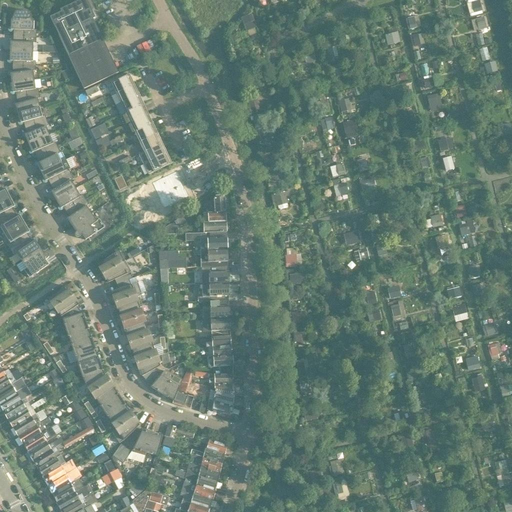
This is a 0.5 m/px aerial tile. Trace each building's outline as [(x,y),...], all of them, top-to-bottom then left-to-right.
[(80,0),(60,10),(61,12),(50,17),(84,89),(118,73),(92,19),(95,18),(86,0),(80,0)] [(482,11),(479,0),(472,2),(474,13),(482,11)] [(28,10),(27,10),(16,10),(15,10),(15,11),(11,20),(10,20),(10,30),(13,30),(13,36),(36,36),(36,30),(33,30),(33,21),(32,21),(28,11),(28,10)] [(256,27),(250,14),(240,19),(246,31),(256,27)] [(142,16),(133,20),(135,25),(147,20),(145,15),(142,16)] [(416,27),(413,17),(407,18),(410,29),(416,27)] [(487,28),(484,17),(476,19),(478,30),(487,28)] [(400,43),(397,33),(395,33),(395,32),(389,34),(392,45),(400,43)] [(482,33),(476,34),(478,45),(485,44),(482,33)] [(419,45),(417,35),(412,36),(412,37),(410,38),(412,46),(414,45),(414,46),(419,45)] [(36,36),(13,36),(13,42),(10,42),(10,52),(32,52),(33,43),(36,43),(36,36)] [(139,45),(143,53),(155,48),(151,39),(139,45)] [(487,47),(479,49),(482,60),(490,59),(487,47)] [(334,58),(331,48),(327,49),(327,50),(325,50),(327,58),(329,58),(329,59),(334,58)] [(313,51),(312,49),(303,51),(306,64),(315,62),(314,55),(315,55),(314,50),(313,51)] [(32,52),(10,52),(9,61),(12,61),(12,67),(35,66),(35,61),(32,61),(32,52)] [(497,72),(494,61),(489,63),(489,62),(484,63),(487,76),(492,74),(497,72)] [(342,76),(339,65),(331,67),(334,78),(342,76)] [(35,66),(12,67),(13,73),(10,73),(11,83),(34,80),(33,71),(36,71),(35,66)] [(111,83),(116,94),(134,85),(129,75),(111,83)] [(431,89),(428,78),(422,80),(425,91),(431,89)] [(34,80),(11,83),(12,93),(15,92),(16,98),(39,94),(38,89),(35,89),(34,80)] [(502,91),(501,84),(499,84),(498,82),(493,83),(496,93),(501,92),(500,91),(502,91)] [(134,85),(116,94),(121,103),(138,95),(134,85)] [(98,92),(96,86),(85,91),(88,97),(98,92)] [(410,93),(409,86),(402,88),(404,94),(410,93)] [(39,94),(16,98),(18,104),(15,105),(18,114),(40,108),(37,99),(40,98),(39,94)] [(442,109),(438,94),(427,97),(430,111),(442,109)] [(138,95),(121,103),(125,113),(143,105),(138,95)] [(323,98),(315,100),(318,111),(326,109),(323,98)] [(256,113),(253,100),(247,101),(250,114),(256,113)] [(143,105),(125,113),(130,123),(148,115),(143,105)] [(40,108),(18,114),(20,123),(23,122),(25,128),(46,121),(45,116),(42,116),(40,108)] [(63,115),(61,115),(66,125),(72,122),(68,112),(63,115)] [(148,115),(130,123),(135,133),(152,124),(148,115)] [(261,127),(257,115),(251,117),(255,129),(261,127)] [(95,125),(91,117),(85,120),(89,128),(95,125)] [(334,128),(332,118),(321,121),(323,130),(334,128)] [(356,131),(354,120),(342,123),(345,134),(356,131)] [(46,121),(25,128),(27,134),(24,135),(28,144),(49,135),(46,127),(48,126),(46,121)] [(511,133),(511,130),(510,123),(502,125),(505,136),(511,133)] [(152,124),(135,133),(139,142),(157,134),(152,124)] [(91,131),(95,140),(100,137),(96,129),(91,131)] [(157,134),(139,142),(144,152),(162,144),(157,134)] [(49,135),(28,144),(31,153),(34,151),(36,157),(57,148),(55,142),(52,143),(49,135)] [(80,138),(73,141),(76,147),(83,144),(80,138)] [(101,139),(96,141),(100,149),(105,147),(101,139)] [(425,150),(422,140),(411,143),(413,153),(425,150)] [(448,150),(445,140),(437,142),(440,152),(448,150)] [(162,144),(144,152),(138,155),(143,164),(166,153),(162,144)] [(57,148),(36,157),(39,162),(36,164),(41,172),(61,162),(57,154),(60,153),(57,148)] [(166,153),(143,164),(148,175),(171,164),(166,153)] [(443,158),(446,171),(455,168),(452,156),(443,158)] [(430,168),(427,157),(419,159),(422,170),(430,168)] [(368,170),(366,159),(359,161),(362,171),(368,170)] [(61,162),(41,172),(45,181),(48,180),(50,185),(70,174),(68,169),(65,170),(61,162)] [(346,174),(343,164),(336,165),(338,176),(346,174)] [(177,171),(154,182),(160,195),(181,185),(179,180),(180,179),(177,171)] [(70,174),(50,185),(53,190),(51,192),(55,200),(75,189),(71,181),(73,179),(70,174)] [(274,187),(272,175),(265,177),(268,189),(274,187)] [(121,176),(114,179),(119,190),(127,187),(121,176)] [(348,194),(346,183),(338,185),(337,180),(332,181),(335,197),(348,194)] [(369,191),(367,180),(359,181),(362,193),(369,191)] [(181,185),(160,195),(166,207),(189,197),(185,188),(183,189),(181,185)] [(1,186),(0,186),(0,202),(10,198),(6,189),(3,190),(1,186)] [(75,189),(55,200),(60,208),(63,207),(66,212),(85,200),(82,195),(80,196),(75,189)] [(285,204),(283,193),(271,196),(274,206),(285,204)] [(217,196),(214,199),(214,205),(211,205),(211,207),(212,208),(212,213),(225,213),(224,203),(225,203),(225,202),(225,201),(225,200),(225,199),(224,198),(224,197),(224,196),(217,196)] [(10,198),(0,202),(0,220),(14,212),(12,208),(15,206),(10,198)] [(85,200),(66,212),(69,217),(67,219),(72,227),(91,214),(86,206),(89,205),(85,200)] [(187,212),(188,214),(197,214),(197,206),(187,212)] [(466,216),(464,206),(452,209),(455,219),(466,216)] [(14,212),(0,220),(0,227),(5,235),(24,223),(19,215),(17,217),(14,212)] [(225,213),(212,213),(205,213),(205,219),(203,219),(203,223),(225,223),(225,213)] [(91,214),(72,227),(76,232),(75,233),(75,235),(75,236),(76,237),(78,237),(79,237),(82,235),(85,240),(104,227),(99,220),(96,221),(91,214)] [(443,226),(440,215),(430,217),(430,220),(424,222),(425,229),(432,227),(433,228),(443,226)] [(24,223),(5,235),(9,243),(7,244),(10,250),(30,238),(27,233),(29,232),(24,223)] [(225,223),(203,223),(203,228),(205,228),(205,234),(200,234),(200,239),(226,237),(226,233),(225,223)] [(470,234),(467,224),(459,226),(461,236),(470,234)] [(170,225),(161,230),(158,233),(159,235),(177,234),(177,227),(171,227),(170,225)] [(357,233),(348,235),(350,245),(360,242),(357,233)] [(200,239),(200,234),(184,235),(185,242),(195,242),(195,239),(200,239)] [(445,236),(436,238),(438,248),(448,246),(445,236)] [(226,237),(200,239),(200,251),(227,251),(227,249),(230,247),(229,244),(227,242),(226,237)] [(30,238),(10,250),(14,255),(16,254),(21,261),(40,248),(35,240),(32,242),(30,238)] [(386,255),(383,245),(375,247),(378,257),(386,255)] [(40,248),(21,261),(26,269),(24,270),(29,278),(48,265),(45,260),(47,258),(48,257),(48,256),(48,254),(47,253),(45,253),(44,254),(40,248)] [(138,248),(127,255),(129,259),(141,252),(138,248)] [(368,259),(366,250),(364,251),(364,250),(358,251),(361,261),(366,260),(368,259)] [(187,261),(186,252),(186,251),(157,252),(159,270),(160,270),(168,269),(201,268),(201,262),(196,262),(195,261),(187,261)] [(230,259),(230,256),(227,254),(227,251),(200,251),(200,253),(201,262),(201,268),(204,268),(227,267),(227,262),(227,261),(230,259)] [(115,253),(98,265),(99,268),(100,270),(102,272),(102,273),(102,274),(125,261),(121,263),(118,258),(115,253)] [(296,255),(290,256),(284,257),(285,267),(286,267),(297,266),(296,255)] [(125,261),(102,274),(103,275),(104,275),(105,278),(105,280),(106,279),(108,283),(115,280),(116,285),(129,280),(132,278),(130,273),(131,272),(125,261)] [(476,276),(474,266),(469,267),(469,270),(467,271),(469,278),(476,276)] [(204,268),(204,273),(201,273),(201,285),(228,285),(228,284),(231,282),(231,278),(228,277),(228,272),(227,272),(227,267),(204,268)] [(168,269),(160,270),(162,286),(168,286),(168,269)] [(289,275),(290,285),(300,284),(300,274),(289,275)] [(118,289),(111,292),(113,296),(113,297),(113,298),(114,298),(115,301),(115,302),(114,302),(115,303),(138,294),(135,295),(133,289),(131,285),(129,280),(116,285),(118,289)] [(231,294),(231,290),(228,289),(228,285),(201,285),(202,297),(197,297),(198,303),(209,302),(228,301),(228,296),(229,296),(231,294)] [(397,286),(388,289),(390,299),(400,296),(397,286)] [(65,287),(48,298),(51,302),(50,303),(54,308),(72,296),(72,295),(71,295),(71,294),(71,295),(69,292),(68,290),(68,291),(65,287)] [(463,294),(461,289),(460,289),(459,287),(454,288),(457,299),(462,297),(461,295),(463,294)] [(376,303),(373,293),(365,295),(368,305),(376,303)] [(138,294),(115,303),(116,304),(117,307),(116,307),(117,309),(119,313),(142,305),(138,294)] [(73,296),(72,296),(54,308),(58,313),(61,317),(76,306),(78,305),(75,301),(76,301),(75,300),(74,300),(73,297),(72,297),(73,296)] [(397,302),(398,305),(391,307),(393,317),(392,317),(393,321),(406,317),(402,300),(397,302)] [(466,313),(464,304),(452,307),(454,317),(466,313)] [(142,305),(119,313),(120,317),(120,318),(121,318),(122,321),(122,322),(122,323),(143,316),(140,310),(139,306),(142,305)] [(76,306),(61,317),(63,320),(81,313),(76,306)] [(228,306),(209,307),(202,308),(203,320),(230,320),(230,318),(232,316),(232,313),(229,311),(229,306),(228,306)] [(381,321),(378,310),(367,313),(369,323),(373,322),(381,321)] [(81,313),(63,320),(62,320),(64,324),(63,324),(66,331),(86,323),(86,322),(86,323),(85,322),(84,319),(85,319),(84,317),(82,313),(81,313)] [(143,316),(122,323),(122,324),(123,324),(124,327),(123,327),(124,329),(126,333),(146,326),(144,322),(145,322),(143,316)] [(230,320),(203,320),(203,332),(211,332),(229,331),(230,331),(230,330),(233,328),(233,325),(230,323),(230,320)] [(86,325),(86,324),(87,324),(86,323),(66,331),(68,337),(70,341),(89,334),(88,330),(88,329),(88,328),(87,328),(86,325)] [(497,334),(494,323),(484,326),(487,337),(497,334)] [(146,326),(126,333),(127,337),(127,339),(128,339),(129,342),(129,343),(150,336),(148,330),(147,330),(146,326)] [(91,338),(89,334),(70,341),(71,345),(73,351),(93,344),(93,343),(92,342),(91,339),(92,339),(91,338)] [(150,336),(129,343),(129,344),(130,344),(130,345),(131,348),(131,350),(132,349),(133,353),(153,347),(151,342),(152,342),(150,336)] [(230,346),(230,337),(211,338),(211,343),(206,344),(206,348),(230,346)] [(33,338),(25,342),(30,350),(38,346),(33,338)] [(94,345),(93,345),(94,344),(93,344),(73,351),(75,357),(77,361),(97,354),(95,350),(96,350),(95,348),(94,348),(93,345),(94,345)] [(413,352),(411,344),(403,346),(405,354),(413,352)] [(495,344),(487,346),(490,357),(498,355),(495,344)] [(230,346),(206,348),(204,348),(204,353),(211,352),(211,357),(231,356),(230,346)] [(153,347),(133,353),(134,358),(135,359),(136,362),(136,363),(136,364),(157,357),(155,350),(154,351),(153,347)] [(98,358),(97,354),(77,361),(78,365),(80,371),(101,364),(100,363),(99,363),(98,360),(99,360),(98,358)] [(393,363),(391,354),(384,355),(387,365),(391,364),(393,363)] [(232,375),(231,356),(211,357),(208,357),(208,368),(214,367),(213,376),(220,376),(232,375)] [(157,357),(136,364),(136,365),(137,364),(137,365),(138,368),(138,370),(139,370),(141,377),(142,376),(146,381),(157,373),(154,370),(160,366),(159,363),(157,357)] [(477,357),(465,360),(468,371),(480,368),(477,357)] [(10,371),(18,366),(16,362),(7,368),(10,371)] [(101,364),(80,371),(82,377),(84,383),(103,374),(102,370),(103,370),(102,369),(101,366),(100,365),(101,365),(101,364)] [(305,375),(303,364),(296,365),(298,375),(299,375),(299,376),(305,375)] [(414,375),(411,365),(406,366),(406,367),(405,368),(407,376),(409,376),(409,377),(414,375)] [(0,368),(0,379),(10,373),(7,369),(2,372),(0,368)] [(52,379),(59,377),(56,370),(49,373),(52,379)] [(160,376),(157,373),(146,381),(151,387),(150,387),(156,391),(157,392),(158,392),(160,393),(161,394),(162,395),(173,376),(167,373),(164,371),(160,376)] [(0,390),(14,382),(10,373),(0,379),(0,390)] [(105,376),(103,374),(84,383),(88,388),(91,394),(109,382),(109,381),(108,381),(108,380),(106,378),(107,378),(106,376),(105,376)] [(484,385),(481,374),(475,375),(478,387),(484,385)] [(232,375),(220,376),(213,376),(213,380),(209,380),(209,385),(233,385),(232,375)] [(173,376),(162,395),(163,395),(166,397),(167,398),(173,401),(172,404),(190,409),(193,398),(177,393),(181,381),(178,380),(178,379),(173,376)] [(0,401),(20,390),(25,387),(20,378),(14,382),(0,390),(0,401)] [(53,381),(58,389),(64,385),(60,378),(53,381)] [(110,382),(109,382),(91,394),(95,399),(98,402),(115,391),(113,387),(112,385),(112,386),(110,383),(109,382),(110,382)] [(186,394),(189,385),(181,383),(178,391),(186,394)] [(69,393),(64,385),(58,389),(63,397),(69,393)] [(233,385),(209,385),(209,389),(214,389),(214,392),(233,397),(233,385)] [(0,408),(2,412),(20,400),(30,394),(25,386),(25,387),(20,390),(0,401),(0,408)] [(510,396),(507,386),(500,388),(502,398),(510,396)] [(117,394),(115,391),(98,402),(100,406),(103,412),(121,399),(120,398),(118,396),(119,395),(118,394),(117,394)] [(233,397),(214,392),(214,397),(209,396),(208,400),(232,407),(233,397)] [(74,401),(69,393),(61,398),(66,406),(70,403),(74,401)] [(33,397),(36,402),(43,399),(40,394),(33,397)] [(38,406),(46,402),(44,398),(43,399),(36,402),(38,406)] [(122,400),(121,399),(103,412),(107,417),(110,420),(127,409),(125,405),(124,403),(124,404),(122,401),(122,400)] [(20,400),(2,412),(7,420),(29,406),(27,402),(23,405),(20,400)] [(202,400),(199,412),(203,413),(207,402),(202,400)] [(232,407),(208,400),(207,409),(218,412),(224,414),(229,415),(231,414),(232,407)] [(69,407),(73,413),(79,409),(75,403),(69,407)] [(29,406),(7,420),(12,428),(30,417),(27,413),(32,410),(29,406)] [(425,408),(422,409),(417,410),(415,411),(418,420),(424,418),(427,418),(425,408)] [(130,412),(127,409),(110,420),(112,424),(115,429),(134,417),(133,416),(133,417),(132,416),(130,414),(131,413),(130,412)] [(38,412),(41,419),(47,417),(43,410),(38,412)] [(77,420),(85,416),(81,410),(73,414),(77,420)] [(511,422),(511,416),(510,410),(503,412),(506,423),(507,422),(508,423),(511,422)] [(311,421),(309,411),(302,412),(303,421),(306,421),(311,421)] [(409,422),(406,411),(404,412),(403,412),(398,413),(401,424),(406,423),(406,422),(409,422)] [(30,417),(12,428),(17,436),(39,422),(37,419),(33,421),(30,417)] [(88,417),(80,422),(85,430),(91,426),(92,425),(88,417)] [(134,418),(134,417),(115,429),(111,432),(119,444),(124,441),(139,426),(137,423),(136,421),(134,419),(134,418)] [(491,417),(481,420),(484,429),(494,426),(491,417)] [(40,433),(38,429),(48,423),(45,419),(42,421),(39,422),(17,436),(22,444),(40,433)] [(37,469),(59,455),(60,455),(58,451),(64,447),(65,448),(87,436),(88,437),(95,433),(91,426),(85,430),(68,440),(65,435),(53,442),(55,447),(54,448),(32,461),(37,469)] [(194,435),(191,434),(167,427),(164,437),(173,439),(175,433),(192,439),(194,435)] [(316,428),(312,429),(304,430),(306,439),(308,439),(317,438),(316,428)] [(145,431),(142,430),(133,449),(140,451),(139,452),(146,453),(151,432),(151,433),(150,432),(147,432),(147,431),(145,431)] [(434,445),(430,430),(421,432),(425,447),(434,445)] [(40,433),(22,444),(27,453),(45,442),(42,437),(47,434),(44,431),(40,433)] [(152,433),(151,432),(146,453),(152,455),(156,456),(162,436),(158,434),(156,434),(153,433),(152,433)] [(95,435),(87,440),(91,447),(99,443),(95,435)] [(413,446),(410,435),(400,438),(403,449),(413,446)] [(224,455),(226,445),(198,436),(196,441),(207,445),(206,449),(224,455)] [(164,438),(162,445),(171,448),(173,442),(164,438)] [(45,442),(27,453),(32,461),(54,448),(52,444),(48,446),(45,442)] [(100,443),(90,449),(95,457),(105,451),(100,443)] [(112,456),(118,460),(126,448),(120,445),(112,456)] [(168,457),(170,449),(163,446),(160,455),(168,457)] [(126,448),(118,460),(123,463),(131,452),(126,448)] [(222,464),(224,455),(206,449),(205,449),(203,453),(198,451),(191,449),(190,455),(193,455),(222,464)] [(99,464),(108,459),(105,453),(96,458),(99,464)] [(43,478),(65,464),(62,460),(59,455),(37,469),(43,478)] [(219,473),(222,464),(193,455),(192,458),(194,459),(192,465),(219,473)] [(115,470),(110,461),(107,463),(100,467),(105,475),(106,474),(115,470)] [(48,486),(70,472),(68,468),(67,468),(65,464),(43,478),(48,486)] [(217,482),(219,473),(192,465),(188,464),(186,473),(217,482)] [(158,465),(156,473),(162,475),(164,467),(158,465)] [(319,468),(313,470),(316,482),(322,480),(319,468)] [(115,470),(106,474),(111,483),(120,477),(116,469),(115,470)] [(412,469),(406,472),(409,479),(407,480),(409,484),(417,480),(412,469)] [(52,494),(74,482),(72,478),(73,477),(71,472),(70,472),(48,486),(52,494)] [(440,484),(438,472),(431,474),(434,485),(440,484)] [(215,492),(217,482),(186,473),(184,478),(191,480),(190,484),(215,492)] [(510,482),(509,475),(507,476),(506,475),(502,476),(504,486),(509,485),(508,483),(510,482)] [(121,478),(120,477),(111,483),(115,491),(124,487),(121,478)] [(56,503),(83,488),(79,479),(74,482),(52,494),(56,503)] [(136,496),(145,488),(139,481),(130,489),(136,496)] [(161,495),(163,486),(152,482),(152,486),(150,491),(161,495)] [(342,493),(340,483),(335,484),(335,485),(333,485),(335,494),(337,494),(342,493)] [(212,500),(215,492),(190,484),(189,488),(183,486),(181,491),(212,500)] [(61,511),(92,493),(88,485),(83,488),(56,503),(61,511)] [(141,511),(143,511),(144,509),(146,509),(148,500),(150,492),(150,491),(152,486),(132,500),(128,506),(126,508),(123,509),(119,511),(119,510),(115,511),(141,511)] [(326,498),(323,486),(314,488),(317,500),(326,498)] [(209,509),(212,500),(181,491),(179,490),(177,495),(183,497),(182,501),(209,509)] [(448,501),(445,490),(436,492),(439,503),(448,501)] [(162,495),(150,492),(148,500),(160,504),(162,495)] [(60,511),(79,511),(91,506),(91,505),(97,502),(92,493),(61,511),(60,511)] [(127,497),(119,501),(123,509),(126,508),(130,502),(127,497)] [(422,497),(414,499),(417,511),(425,509),(422,497)] [(159,511),(161,505),(160,504),(148,500),(146,509),(152,511),(155,511),(159,511)] [(184,511),(208,511),(209,509),(182,501),(179,510),(180,511),(184,511)]
